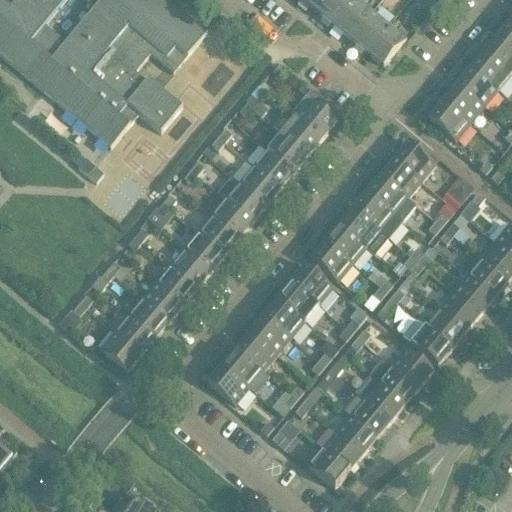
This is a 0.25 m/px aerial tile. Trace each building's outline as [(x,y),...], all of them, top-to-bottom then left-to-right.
[(206,37),(161,0),(0,0),(0,60),(110,152),(109,153),(110,153),(138,119),(160,138),(182,112),(148,83),(145,85),(136,77),(150,59),(173,78),(207,37),(206,36),(206,37)] [(316,15),(328,0),(299,0),(299,1),(316,15)] [(333,28),(355,1),(354,0),(328,0),(316,15),(333,28)] [(349,42),(372,15),(355,1),(333,28),(349,42)] [(432,17),(438,10),(429,3),(424,10),(432,17)] [(366,56),(389,29),(372,15),(349,42),(366,56)] [(511,24),(498,40),(511,51),(511,24)] [(383,71),(406,43),(389,29),(366,56),(383,71)] [(511,78),(511,51),(498,40),(484,56),(511,79),(511,78)] [(511,79),(484,56),(470,73),(497,96),(511,79)] [(279,83),(286,75),(279,69),(272,77),(279,83)] [(497,96),(470,73),(456,90),(483,113),(497,96)] [(483,113),(456,90),(442,106),(469,129),(483,113)] [(336,127),(329,121),(334,115),(310,95),(291,119),(294,122),(322,144),(336,127)] [(259,106),(252,101),(245,109),(252,115),(259,106)] [(455,146),(469,129),(442,106),(428,124),(455,146)] [(245,123),(252,115),(245,109),(239,117),(245,123)] [(322,144),(294,122),(280,138),(308,161),(322,144)] [(224,148),(231,139),(225,134),(218,142),(224,148)] [(308,161),(280,138),(267,155),(294,178),(308,161)] [(218,156),(224,148),(218,142),(211,150),(218,156)] [(436,170),(408,147),(394,164),(421,187),(436,170)] [(280,194),(294,178),(267,155),(253,171),(280,194)] [(104,178),(85,163),(78,172),(96,188),(104,178)] [(421,187),(394,164),(380,181),(408,203),(421,187)] [(485,180),(492,171),(485,166),(478,174),(485,180)] [(197,181),(204,173),(197,167),(190,175),(197,181)] [(266,211),(280,194),(253,171),(239,188),(266,211)] [(190,189),(197,181),(190,175),(183,183),(190,189)] [(497,189),(503,181),(497,175),(490,184),(497,189)] [(408,203),(380,181),(366,197),(394,220),(402,227),(416,211),(407,204),(408,203)] [(266,211),(239,188),(225,205),(252,227),(266,211)] [(471,197),(470,191),(467,188),(459,197),(466,203),(471,197)] [(394,220),(366,197),(353,214),(388,243),(402,227),(394,220)] [(169,214),(176,206),(169,200),(162,209),(169,214)] [(477,212),(485,203),(481,200),(476,200),(470,207),(477,212)] [(238,244),(252,227),(225,205),(211,221),(238,244)] [(162,222),(169,214),(162,209),(156,217),(162,222)] [(388,243),(353,214),(339,230),(366,253),(374,260),(388,243)] [(441,232),(448,224),(441,218),(434,226),(441,232)] [(238,244),(211,221),(197,238),(225,260),(238,244)] [(434,240),(441,232),(434,226),(428,235),(434,240)] [(459,233),(453,228),(446,236),(452,242),(459,233)] [(366,253),(339,230),(325,247),(352,270),(366,253)] [(511,263),(511,233),(508,230),(493,248),(511,263)] [(141,248),(148,239),(141,234),(134,242),(141,248)] [(446,250),(452,242),(446,236),(439,244),(446,250)] [(225,260),(197,238),(183,254),(211,277),(225,260)] [(135,256),(141,248),(134,242),(128,250),(135,256)] [(352,270),(325,247),(310,265),(338,287),(352,270)] [(511,281),(511,263),(493,248),(480,264),(507,287),(511,281)] [(416,267),(423,259),(416,253),(409,262),(416,267)] [(211,277),(183,254),(169,271),(197,294),(211,277)] [(422,273),(429,265),(423,259),(416,267),(422,273)] [(409,275),(416,267),(409,262),(403,270),(409,275)] [(507,287),(480,264),(466,281),(493,304),(507,287)] [(113,281),(120,273),(113,267),(107,275),(113,281)] [(416,281),(422,273),(416,267),(409,275),(416,281)] [(333,293),(305,270),(291,287),(319,310),(333,293)] [(197,294),(169,271),(155,288),(183,311),(197,294)] [(107,289),(113,281),(107,275),(100,283),(107,289)] [(479,320),(493,304),(466,281),(452,297),(479,320)] [(386,298),(393,290),(386,284),(379,293),(386,298)] [(319,310),(291,287),(277,304),(305,327),(319,310)] [(183,311),(155,288),(142,304),(169,327),(183,311)] [(379,306),(386,298),(379,293),(372,301),(379,306)] [(397,308),(404,300),(397,294),(390,302),(397,308)] [(465,337),(479,320),(452,297),(438,314),(465,337)] [(86,314),(93,306),(86,300),(79,308),(86,314)] [(390,316),(397,308),(390,302),(384,310),(390,316)] [(169,327),(142,304),(128,321),(155,344),(169,327)] [(305,327),(277,304),(263,321),(291,344),(305,327)] [(79,322),(86,314),(79,308),(72,316),(79,322)] [(465,337),(438,314),(425,330),(452,353),(465,337)] [(155,344),(128,321),(114,338),(141,360),(155,344)] [(291,344),(263,321),(250,337),(277,360),(291,344)] [(437,371),(452,353),(425,330),(424,331),(416,324),(402,341),(410,347),(410,348),(437,371)] [(352,339),(359,331),(352,325),(345,333),(352,339)] [(345,347),(352,339),(345,333),(339,341),(345,347)] [(363,348),(370,340),(364,334),(357,343),(363,348)] [(277,360),(250,337),(236,354),(263,377),(277,360)] [(141,360),(114,338),(99,355),(127,378),(141,360)] [(357,356),(363,348),(357,343),(350,351),(357,356)] [(418,394),(432,376),(405,353),(391,370),(390,371),(418,394)] [(263,377),(236,354),(222,371),(249,394),(263,377)] [(331,364),(324,358),(318,366),(324,372),(331,364)] [(404,410),(418,394),(390,371),(391,370),(383,363),(368,380),(404,410)] [(318,380),(324,372),(318,366),(311,374),(318,380)] [(336,381),(343,373),(336,368),(329,376),(336,381)] [(249,394),(222,371),(207,388),(235,411),(249,394)] [(329,390),(336,381),(329,376),(322,384),(329,390)] [(390,427),(404,410),(368,380),(354,397),(363,404),(390,427)] [(304,397),(297,391),(290,399),(297,405),(304,397)] [(290,413),(297,405),(290,399),(283,407),(290,413)] [(308,415),(315,406),(308,401),(301,409),(308,415)] [(377,443),(390,427),(363,404),(349,420),(377,443)] [(301,423),(308,415),(301,409),(295,417),(301,423)] [(362,460),(377,443),(349,420),(335,437),(362,460)] [(267,441),(274,433),(267,427),(260,435),(267,441)] [(278,451),(285,442),(278,437),(271,445),(278,451)] [(349,476),(362,460),(335,437),(322,454),(349,476)] [(0,480),(16,461),(0,447),(0,480)] [(334,494),(349,476),(322,454),(307,471),(334,494)] [(149,511),(127,497),(117,511),(149,511)]
